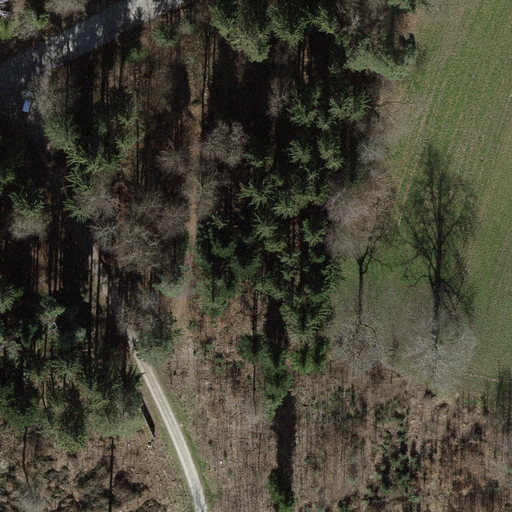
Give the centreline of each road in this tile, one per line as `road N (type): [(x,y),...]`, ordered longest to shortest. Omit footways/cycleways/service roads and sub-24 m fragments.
road 1 (track): [(348,0),(234,141),(195,232),(186,277),(181,447)]
road 2 (track): [(203,511),(181,447),(6,76)]
road 3 (tertiary): [(160,0),(0,79)]
